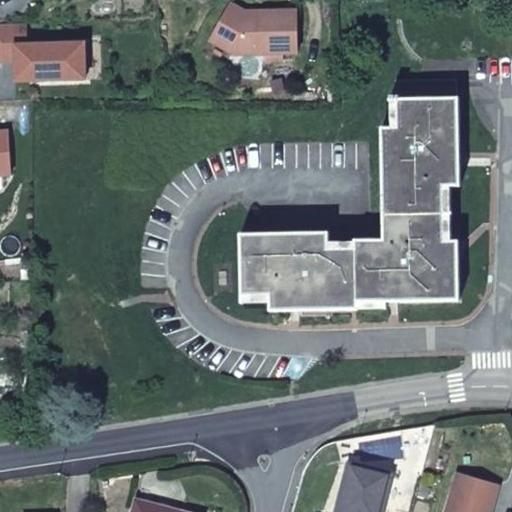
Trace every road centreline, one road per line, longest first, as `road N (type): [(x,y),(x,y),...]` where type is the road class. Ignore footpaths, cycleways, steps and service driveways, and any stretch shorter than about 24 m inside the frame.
road 1 (tertiary): [(259,417),(0,457)]
road 2 (tertiary): [(511,390),(456,388),(259,417)]
